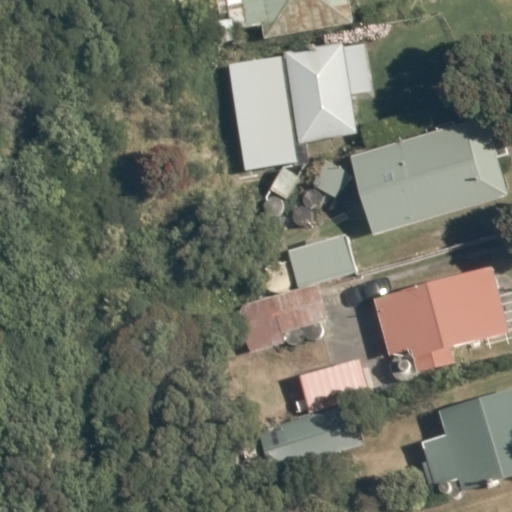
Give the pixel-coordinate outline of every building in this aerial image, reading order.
[(217,0),(225,42),(347,26),(344,0),(217,0)] [(370,94),(361,42),(226,64),(243,173),(296,164),(293,146),(350,137),(344,98),(370,94)] [(468,213),(446,130),(348,157),(370,240),(468,213)] [(355,273),(346,235),(287,249),(296,288),(355,273)] [(503,337),(487,270),(371,299),(388,366),(503,337)] [(324,322),(318,289),(271,298),(277,331),(324,322)] [(332,406),(376,391),(361,348),(296,370),(310,413),(332,406)] [(511,478),(511,390),(438,412),(445,438),(416,446),(432,501),(511,478)] [(346,448),(332,406),(310,413),(254,432),(268,474),(346,448)]
